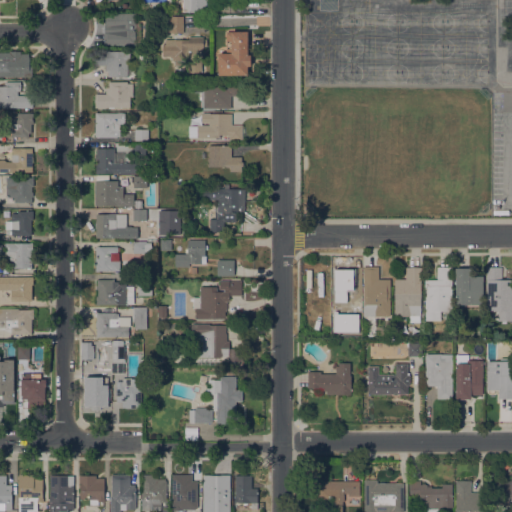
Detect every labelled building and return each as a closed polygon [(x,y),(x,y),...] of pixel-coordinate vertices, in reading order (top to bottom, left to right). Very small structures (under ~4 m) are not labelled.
[(183,0),(207,0),(207,12),(187,12),(187,11),(183,11),(183,0)] [(104,13),(136,13),(136,23),(140,23),(140,42),(136,42),(136,44),(115,44),(115,37),(121,37),(121,31),(119,31),(119,27),(104,27),(104,13)] [(162,32),(162,16),(183,16),(183,33),(162,32)] [(219,75),(218,53),(226,53),(226,48),(227,48),(227,41),(226,41),(226,31),(249,31),(249,51),(248,51),(248,54),(251,54),(251,66),(248,66),(248,75),(219,75)] [(188,72),(188,59),(187,59),(187,61),(183,61),(183,64),(175,64),(175,59),(172,59),(172,57),(170,57),(170,56),(162,56),(162,43),(165,43),(165,39),(188,39),(188,37),(204,37),(204,39),(207,39),(207,46),(204,46),(204,49),(203,49),(203,51),(199,51),(199,48),(197,48),(197,59),(202,59),(202,72),(188,72)] [(0,52),(10,52),(10,51),(21,51),(21,53),(29,53),(29,56),(30,56),(30,76),(0,76),(0,52)] [(105,76),(105,65),(95,65),(95,51),(130,51),(130,61),(127,61),(127,76),(105,76)] [(21,81),(21,91),(18,90),(18,95),(33,95),(32,108),(0,107),(0,86),(4,86),(4,81),(21,81)] [(108,81),(127,81),(128,83),(132,83),(133,96),(130,96),(130,100),(131,100),(131,103),(130,103),(130,106),(114,107),(108,107),(95,107),(95,102),(94,102),(94,99),(95,99),(95,93),(105,93),(105,87),(108,87),(108,81)] [(242,81),(242,95),(231,95),(231,108),(203,108),(203,91),(203,84),(204,84),(204,81),(242,81)] [(95,122),(97,122),(95,122),(95,112),(98,112),(118,112),(118,111),(122,111),(122,112),(125,113),(125,124),(120,123),(120,136),(117,136),(117,137),(100,137),(97,137),(97,136),(95,136),(95,122)] [(11,136),(11,131),(8,131),(9,122),(11,122),(11,115),(17,115),(17,112),(33,112),(33,119),(33,123),(31,123),(31,133),(28,133),(28,137),(11,136)] [(232,113),(232,125),(242,125),(242,139),(229,139),(229,135),(219,135),(219,136),(197,136),(197,124),(208,124),(208,121),(201,121),(201,113),(209,113),(232,113)] [(135,129),(148,129),(148,140),(135,140),(135,129)] [(145,143),(145,155),(132,155),(132,143),(145,143)] [(230,171),(230,167),(227,167),(227,166),(209,166),(209,150),(208,150),(208,146),(209,146),(209,145),(231,145),(231,156),(242,156),(242,161),(243,161),(243,166),(242,166),(242,171),(230,171)] [(32,156),(33,156),(33,162),(32,162),(32,171),(0,171),(0,160),(5,160),(6,161),(11,161),(11,154),(12,154),(12,148),(32,147),(32,156)] [(99,173),(96,173),(96,164),(97,164),(97,159),(95,159),(95,153),(97,153),(97,148),(115,148),(114,162),(137,163),(137,173),(99,173)] [(6,176),(33,176),(33,186),(32,186),(32,191),(33,191),(33,196),(31,196),(31,202),(14,202),(14,197),(9,197),(9,194),(6,194),(6,176)] [(133,176),(147,176),(147,187),(134,187),(133,176)] [(117,185),(122,185),(122,193),(133,193),(133,205),(95,205),(96,180),(117,180),(117,185)] [(245,210),(239,210),(239,222),(224,222),(224,231),(210,231),(210,218),(215,218),(215,211),(217,211),(217,199),(203,199),(203,187),(245,188),(245,210)] [(183,213),(183,202),(191,202),(191,213),(183,213)] [(133,209),(147,209),(146,220),(133,220),(133,209)] [(11,235),(11,234),(9,234),(9,230),(11,230),(11,229),(5,229),(5,221),(11,221),(11,213),(17,213),(17,211),(29,211),(29,210),(33,210),(33,219),(31,219),(31,235),(11,235)] [(109,238),(109,237),(96,237),(96,228),(95,228),(95,222),(96,222),(96,213),(116,213),(117,227),(125,227),(125,226),(131,226),(131,227),(137,227),(138,237),(109,238)] [(160,250),(160,239),(171,239),(171,249),(160,250)] [(187,253),(187,239),(205,239),(205,244),(207,244),(208,249),(205,249),(205,255),(206,255),(206,263),(189,263),(189,266),(175,266),(175,253),(187,253)] [(133,253),(133,241),(146,241),(146,242),(151,242),(151,247),(146,247),(146,253),(133,253)] [(5,242),(30,243),(30,242),(32,242),(32,253),(33,253),(33,262),(32,262),(32,267),(30,267),(30,269),(27,268),(27,267),(10,267),(10,266),(5,266),(5,262),(0,262),(0,249),(5,249),(5,242)] [(95,246),(97,246),(97,245),(99,245),(99,246),(117,246),(117,253),(111,253),(111,259),(120,259),(120,270),(119,270),(119,272),(116,272),(116,270),(113,270),(113,272),(110,272),(110,270),(98,270),(98,271),(95,271),(95,246)] [(234,259),(234,275),(217,275),(217,259),(234,259)] [(363,270),(363,266),(379,266),(379,278),(390,279),(390,315),(363,315),(363,270)] [(405,278),(405,266),(422,266),(421,281),(420,315),(410,315),(410,316),(394,316),(394,304),(395,278),(405,278)] [(425,279),(437,279),(437,266),(452,266),(452,271),(452,310),(441,310),(441,320),(425,320),(425,301),(424,301),(424,297),(425,297),(425,287),(424,287),(425,279)] [(487,271),(486,271),(486,266),(502,266),(502,279),(511,279),(511,320),(498,320),(498,319),(488,320),(488,311),(487,311),(487,271)] [(456,273),(455,273),(455,267),(471,267),(471,275),(483,275),(483,304),(455,304),(456,273)] [(138,295),(138,285),(132,285),(132,274),(152,274),(152,295),(138,295)] [(0,276),(33,276),(33,285),(32,285),(32,300),(11,301),(11,290),(0,290),(0,276)] [(95,304),(95,295),(97,295),(97,294),(96,294),(96,291),(97,291),(97,289),(96,289),(96,285),(97,285),(97,279),(98,279),(98,278),(102,278),(102,279),(114,279),(114,281),(119,281),(119,283),(126,283),(126,286),(134,286),(134,304),(126,304),(95,304)] [(199,286),(217,286),(217,291),(224,291),(224,289),(220,289),(220,280),(241,280),(241,295),(229,295),(229,301),(227,301),(226,309),(226,311),(225,311),(225,314),(226,314),(226,317),(209,317),(209,319),(195,318),(195,307),(193,307),(193,296),(199,296),(199,286)] [(158,305),(166,305),(166,317),(158,317),(158,305)] [(147,328),(134,328),(134,321),(133,321),(133,307),(146,307),(147,328)] [(0,308),(18,308),(18,309),(33,309),(33,318),(32,318),(31,334),(29,334),(29,333),(20,333),(20,334),(18,334),(18,333),(11,333),(11,328),(5,328),(5,320),(0,320),(0,308)] [(96,337),(96,326),(95,327),(94,321),(96,321),(96,312),(116,312),(116,313),(118,313),(118,316),(130,316),(130,326),(129,326),(129,336),(96,337)] [(197,356),(196,335),(191,335),(191,323),(210,323),(210,324),(226,324),(226,332),(227,332),(227,340),(229,340),(229,347),(243,347),(243,361),(228,361),(228,356),(222,356),(222,355),(220,355),(220,356),(197,356)] [(112,373),(112,345),(112,340),(123,340),(123,345),(124,345),(124,363),(123,363),(123,373),(112,373)] [(422,342),(422,355),(408,356),(408,343),(422,342)] [(17,345),(29,345),(29,359),(17,358),(17,345)] [(81,358),(81,354),(81,345),(94,345),(93,358),(81,358)] [(453,398),(437,398),(437,386),(425,386),(425,353),(441,353),(441,354),(452,354),(452,359),(453,359),(453,398)] [(483,359),(483,394),(471,394),(471,398),(456,399),(456,363),(456,357),(468,357),(468,360),(483,359)] [(487,390),(487,361),(501,361),(501,357),(509,357),(509,361),(511,361),(511,398),(499,398),(499,390),(487,390)] [(351,394),(326,394),(326,390),(320,390),(320,387),(307,387),(307,371),(321,371),(321,373),(336,373),(336,365),(338,365),(338,362),(350,362),(350,374),(351,374),(351,387),(352,388),(352,390),(351,391),(351,394)] [(407,386),(407,393),(398,393),(398,394),(393,394),(393,393),(368,393),(368,365),(379,366),(379,374),(394,374),(396,374),(396,363),(407,363),(407,372),(410,372),(410,384),(407,386)] [(36,408),(35,410),(29,410),(29,408),(28,408),(28,399),(22,399),(22,394),(21,394),(21,373),(41,373),(41,379),(46,379),(46,387),(45,387),(45,408),(36,408)] [(91,408),(91,406),(88,406),(88,378),(94,378),(94,376),(102,376),(102,383),(110,383),(110,407),(91,408)] [(216,392),(213,392),(213,379),(220,379),(220,376),(236,376),(236,389),(242,389),(242,401),(236,401),(236,411),(234,411),(234,423),(216,423),(216,415),(215,415),(215,411),(217,411),(217,410),(216,410),(216,392)] [(125,408),(125,407),(122,407),(122,401),(116,401),(116,381),(122,380),(122,377),(131,377),(131,378),(141,378),(142,408),(125,408)] [(0,384),(15,384),(15,408),(0,408),(0,384)] [(189,422),(189,409),(194,409),(194,407),(207,407),(207,409),(212,409),(212,422),(189,422)] [(34,474),(34,478),(43,478),(43,501),(37,501),(37,511),(30,511),(18,511),(18,474),(34,474)] [(110,511),(110,495),(111,495),(111,474),(130,474),(130,484),(135,484),(135,487),(136,487),(136,508),(126,508),(126,510),(120,510),(120,511),(110,511)] [(141,474),(158,474),(158,478),(165,478),(165,481),(166,481),(167,502),(161,502),(161,506),(152,506),(152,509),(141,510),(141,474)] [(172,474),(189,474),(189,475),(192,475),(192,481),(197,481),(197,501),(192,501),(192,509),(183,509),(183,511),(172,511),(172,474)] [(202,511),(203,474),(230,474),(229,511),(202,511)] [(0,475),(6,475),(6,484),(12,484),(12,510),(0,510),(0,475)] [(49,511),(49,495),(50,495),(50,475),(68,475),(74,475),(74,508),(67,508),(67,511),(49,511)] [(80,482),(79,482),(79,475),(96,475),(96,478),(104,478),(104,497),(105,497),(105,501),(99,501),(99,505),(89,505),(89,499),(80,499),(80,482)] [(234,502),(234,496),(235,496),(235,475),(252,475),(252,488),(258,488),(258,508),(251,508),(251,502),(234,502)] [(364,511),(364,479),(377,479),(377,483),(404,482),(404,511),(377,511),(364,511)] [(360,496),(348,496),(348,493),(344,493),(344,501),(343,501),(343,505),(342,505),(342,511),(324,511),(324,502),(317,502),(317,481),(329,481),(329,480),(360,480),(360,496)] [(421,484),(422,483),(425,483),(427,484),(427,486),(432,486),(432,487),(442,487),(442,483),(453,483),(452,507),(443,507),(443,511),(427,511),(427,502),(420,502),(420,494),(410,494),(410,480),(421,480),(421,484)] [(483,492),(483,511),(456,511),(456,480),(471,480),(471,492),(483,492)] [(511,506),(498,507),(497,496),(496,496),(496,490),(498,490),(498,481),(511,480),(511,506)]
